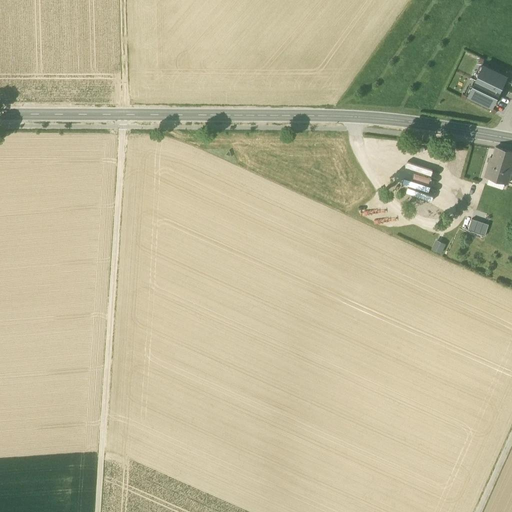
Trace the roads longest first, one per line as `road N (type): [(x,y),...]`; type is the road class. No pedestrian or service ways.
road 1 (tertiary): [(0,116),(353,117),(511,138)]
road 2 (track): [(123,0),(123,115),(96,511)]
